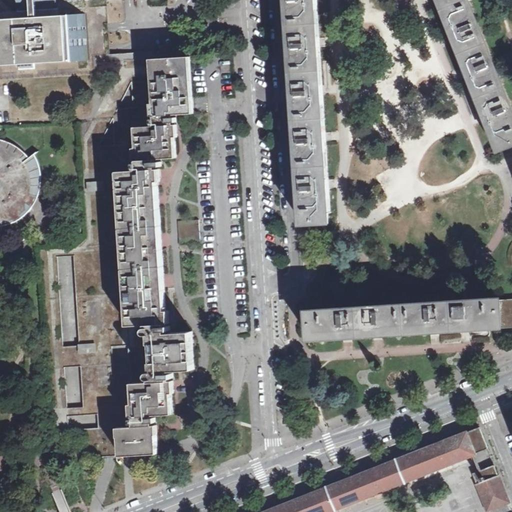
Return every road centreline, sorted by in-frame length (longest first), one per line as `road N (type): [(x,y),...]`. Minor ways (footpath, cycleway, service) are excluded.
road 1 (unclassified): [(246,0),(277,456)]
road 2 (tertiary): [(277,456),(142,511)]
